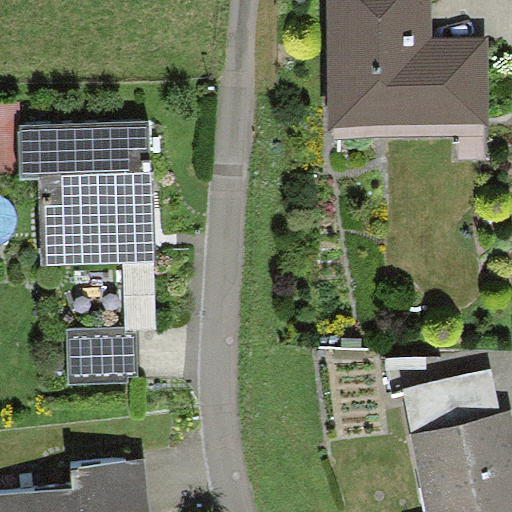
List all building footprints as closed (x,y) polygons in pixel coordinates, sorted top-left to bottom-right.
[(433,0),(332,0),(330,114),(488,118),(490,32),(433,31),(433,0)] [(43,255),(155,251),(155,242),(152,113),(23,117),(24,161),(41,161),(43,255)] [(132,374),(131,321),(71,322),(72,374),(132,374)] [(489,359),(404,377),(431,511),(511,511),(511,420),(509,404),(499,406),(489,359)] [(0,511),(153,511),(150,450),(77,455),(79,482),(0,486),(0,511)]
